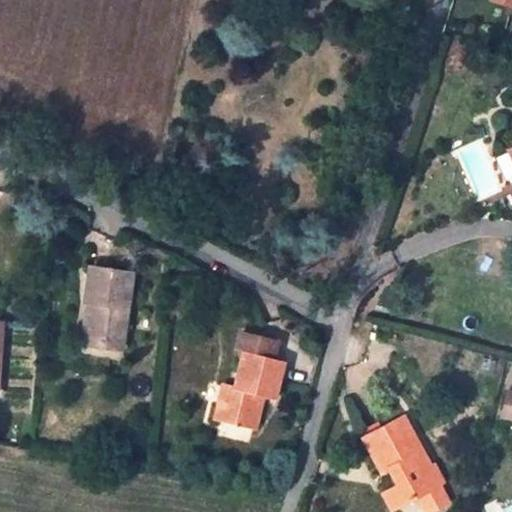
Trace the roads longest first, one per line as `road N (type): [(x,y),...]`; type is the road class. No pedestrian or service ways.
road 1 (unclassified): [(0,150),(259,270),(342,324)]
road 2 (unclassified): [(342,324),(437,0)]
road 3 (unclassified): [(283,511),(342,324)]
